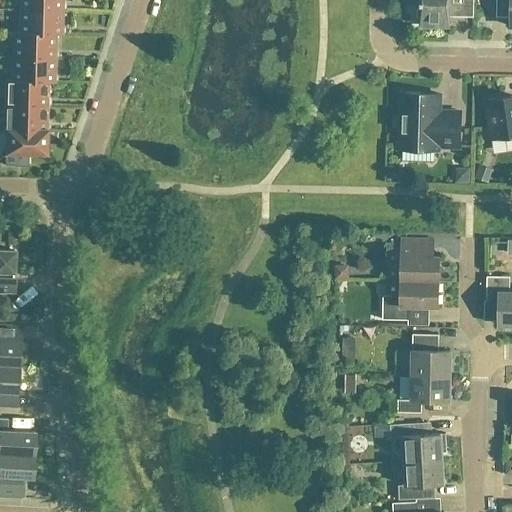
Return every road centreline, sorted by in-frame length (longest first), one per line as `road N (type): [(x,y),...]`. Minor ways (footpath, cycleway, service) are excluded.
road 1 (residential): [(81,511),(82,467),(62,347),(63,192)]
road 2 (residential): [(63,192),(89,166),(142,0)]
road 3 (residential): [(474,511),(485,358)]
road 4 (residential): [(389,49),(417,66),(511,68)]
road 5 (residential): [(485,358),(467,320),(468,238)]
